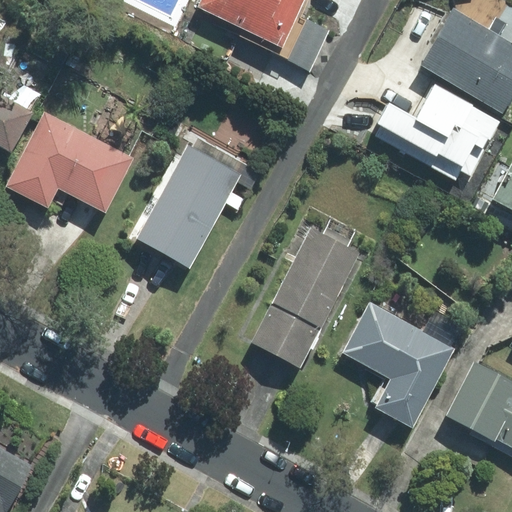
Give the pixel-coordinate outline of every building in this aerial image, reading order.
[(239,36),(311,70),(330,31),(297,16),(305,0),(201,0),(198,7),(243,28),(239,36)] [(502,111),(511,93),(511,42),(454,9),(422,65),(502,111)] [(0,36),(10,21),(0,14),(0,36)] [(416,118),(389,102),(377,123),(381,125),(375,135),(456,180),(461,171),(470,176),(501,121),(435,85),(416,118)] [(0,146),(11,153),(34,112),(0,92),(0,146)] [(45,114),(7,186),(48,207),(58,187),(105,212),(132,159),(45,114)] [(240,175),(188,146),(138,239),(190,267),(240,175)] [(511,161),(491,199),(511,210),(511,161)] [(334,302),(360,253),(311,228),(285,277),(334,302)] [(334,302),(285,277),(252,343),(300,368),(334,302)] [(413,427),(455,349),(452,347),(462,327),(434,312),(423,331),(370,303),(343,352),(387,376),(373,402),(378,404),(376,408),(413,427)] [(511,382),(474,363),(448,415),(511,447),(511,382)] [(0,511),(6,511),(32,467),(0,448),(0,511)]
